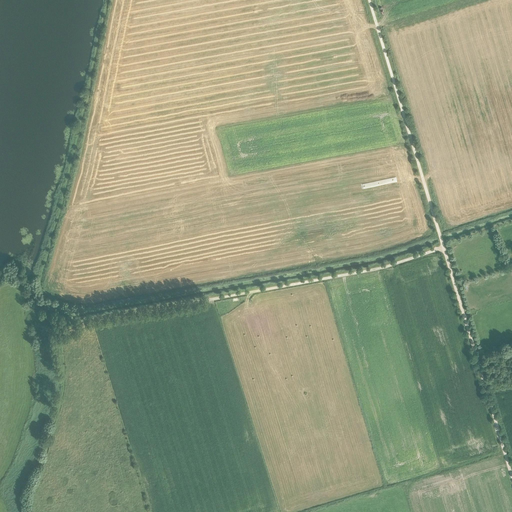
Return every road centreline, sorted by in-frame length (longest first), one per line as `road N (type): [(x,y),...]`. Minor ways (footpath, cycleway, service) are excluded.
road 1 (unclassified): [(443,248),(368,0)]
road 2 (unclassified): [(443,248),(384,268),(208,298)]
road 3 (unclassified): [(511,476),(443,248)]
